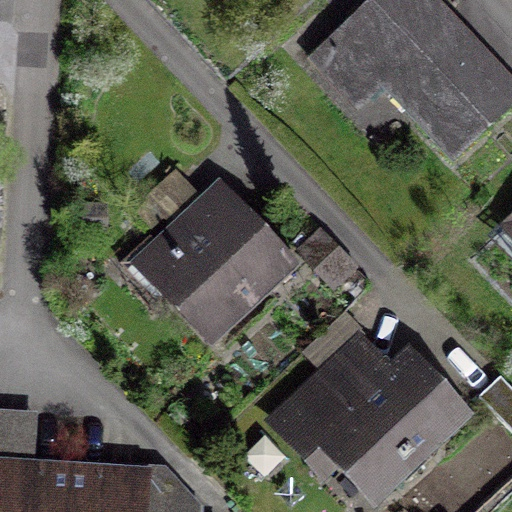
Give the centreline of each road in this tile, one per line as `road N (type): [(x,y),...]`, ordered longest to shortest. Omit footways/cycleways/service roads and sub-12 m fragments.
road 1 (residential): [(116,0),(389,290)]
road 2 (residential): [(37,0),(5,346)]
